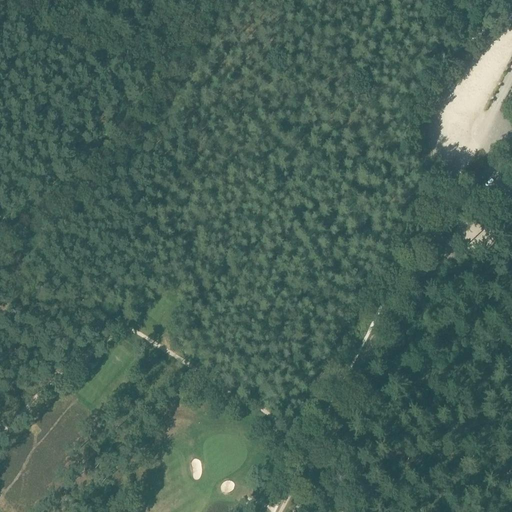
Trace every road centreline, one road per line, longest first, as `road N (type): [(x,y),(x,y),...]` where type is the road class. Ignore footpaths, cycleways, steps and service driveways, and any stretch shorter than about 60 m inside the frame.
road 1 (track): [(319,437),(480,150)]
road 2 (track): [(227,0),(97,182),(45,218),(7,232)]
